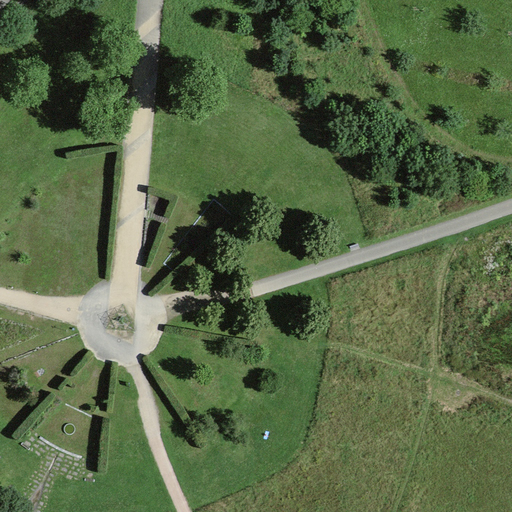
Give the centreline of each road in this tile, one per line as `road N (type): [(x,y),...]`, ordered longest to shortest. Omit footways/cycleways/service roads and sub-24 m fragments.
road 1 (track): [(258,289),(511,205)]
road 2 (track): [(270,330),(511,400)]
